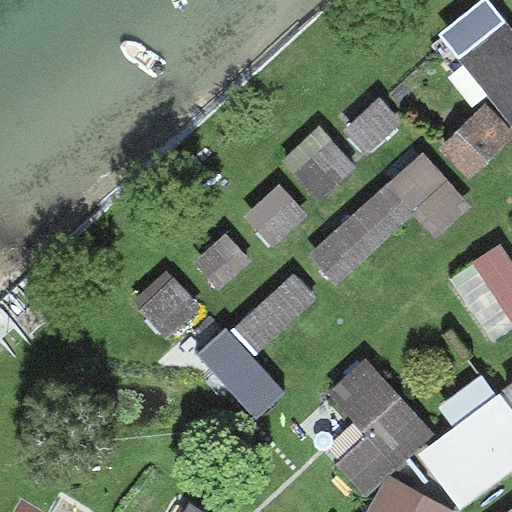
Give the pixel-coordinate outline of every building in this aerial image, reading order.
[(511,119),(511,15),(500,0),(478,0),(443,27),(511,119)] [(323,126),(278,177),(316,209),(360,158),(323,126)] [(337,280),(419,210),(440,234),(477,202),(429,146),(309,248),(337,280)] [(284,181),(246,207),(269,240),(307,214),(284,181)] [(511,248),(504,236),(476,255),(511,308),(511,248)] [(251,349),(318,293),(298,268),(230,324),(251,349)] [(371,489),(439,425),(369,352),(333,387),(371,427),(341,457),(371,489)]
